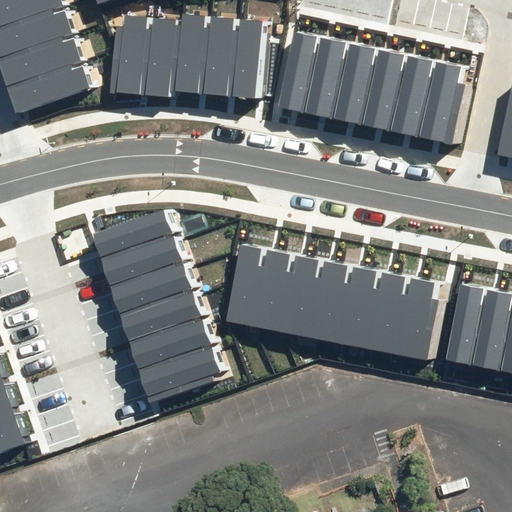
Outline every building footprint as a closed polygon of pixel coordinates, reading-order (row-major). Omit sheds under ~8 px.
[(0,0),(0,27),(72,2),(71,0),(0,0)] [(0,27),(0,31),(9,56),(82,30),(72,2),(0,27)] [(220,16),(193,14),(193,21),(186,90),(213,92),(220,16)] [(154,95),(161,18),(132,15),(131,27),(125,27),(119,92),(154,95)] [(247,19),(220,16),(213,92),(240,95),(247,19)] [(186,90),(193,21),(161,18),(154,95),(185,98),(186,90)] [(274,21),(247,19),(240,95),(267,97),(274,21)] [(9,56),(19,85),(93,58),(82,30),(9,56)] [(289,106),(318,113),(335,36),(306,30),(289,106)] [(318,113),(347,119),(364,42),(335,36),(318,113)] [(347,119),(376,125),(393,49),(364,42),(347,119)] [(376,125),(405,132),(422,55),(393,49),(376,125)] [(405,132),(434,138),(451,61),(422,55),(405,132)] [(19,85),(29,113),(103,87),(93,58),(19,85)] [(434,138),(463,144),(476,86),(467,85),(472,66),(451,61),(434,138)] [(106,233),(115,261),(188,237),(178,209),(106,233)] [(115,261),(124,289),(197,265),(188,237),(115,261)] [(235,320),(264,326),(279,250),(250,244),(235,320)] [(264,326),(293,331),(308,255),(279,250),(264,326)] [(293,331),(322,337),(337,261),(308,255),(293,331)] [(322,337),(351,342),(365,266),(337,261),(322,337)] [(124,289),(134,317),(206,293),(197,265),(124,289)] [(351,342),(379,348),(394,272),(365,266),(351,342)] [(379,348),(408,353),(423,277),(394,272),(379,348)] [(408,353),(437,359),(452,283),(423,277),(408,353)] [(457,360),(486,366),(501,289),(472,284),(457,360)] [(486,366),(511,370),(511,291),(501,289),(486,366)] [(134,317),(143,344),(215,320),(206,293),(134,317)] [(143,344),(152,372),(225,348),(215,320),(143,344)] [(0,338),(0,367),(10,364),(1,339),(0,338)] [(152,372),(161,400),(234,376),(225,348),(152,372)] [(0,367),(0,395),(19,389),(10,364),(0,367)] [(0,395),(0,423),(28,414),(19,389),(0,395)] [(0,423),(0,451),(37,439),(28,414),(0,423)]
